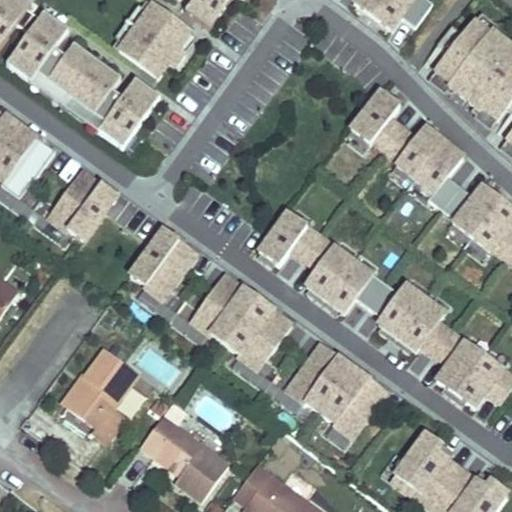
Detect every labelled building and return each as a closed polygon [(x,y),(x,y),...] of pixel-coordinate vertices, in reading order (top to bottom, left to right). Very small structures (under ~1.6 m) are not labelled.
[(136,85),(123,102),(115,113),(105,106),(113,95),(121,83),(74,49),(66,61),(58,72),(48,64),(56,53),(69,35),(44,18),(40,23),(28,14),(32,9),(19,0),(0,0),(0,52),(18,28),(30,37),(7,69),(31,87),(37,79),(105,128),(99,136),(123,154),(160,102),(136,85)] [(197,0),(185,16),(209,34),(234,0),(175,0),(179,3),(181,0),(197,0)] [(358,0),(353,7),(392,35),(402,21),(416,32),(433,8),(421,0),(358,0)] [(119,55),(152,9),(147,5),(113,51),(119,55)] [(158,83),(191,37),(152,9),(119,55),(158,83)] [(511,106),(511,52),(492,37),(490,39),(475,27),(464,41),(449,59),(436,76),(451,89),(449,91),(480,115),(482,113),(497,125),(506,114),(511,106)] [(449,59),(464,41),(452,32),(438,50),(449,59)] [(58,72),(66,61),(56,53),(48,64),(58,72)] [(105,128),(37,79),(31,87),(99,136),(105,128)] [(115,113),(123,102),(113,95),(105,106),(115,113)] [(448,181),(463,161),(426,132),(417,143),(391,123),(400,111),(381,96),(351,133),(371,149),(373,146),(399,167),(397,169),(433,198),(429,204),(455,225),(453,228),(490,257),(494,252),(511,266),(511,230),(511,229),(511,213),(482,190),(474,201),(448,181)] [(55,156),(0,115),(0,184),(3,187),(2,189),(20,203),(55,156)] [(117,201),(83,176),(48,224),(67,237),(69,235),(84,246),(117,201)] [(400,298),(373,278),(372,279),(307,231),(307,232),(287,218),(260,256),(279,270),(290,255),(318,274),(306,290),(345,318),(356,303),(383,322),(378,328),(417,356),(421,350),(448,369),(437,385),(475,412),(487,397),(500,407),(511,390),(511,378),(439,326),(445,317),(406,289),(400,298)] [(163,307),(198,259),(163,234),(130,280),(145,291),(144,293),(163,307)] [(258,375),(293,328),(225,279),(192,327),(210,340),(212,338),(241,359),(240,362),(258,375)] [(0,323),(20,298),(3,286),(0,283),(0,323)] [(388,397),(320,348),(287,396),(305,409),(307,407),(336,428),(334,430),(353,444),(388,397)] [(113,413),(138,380),(105,356),(85,383),(87,386),(68,411),(96,432),(92,437),(106,447),(125,422),(113,413)] [(68,411),(87,386),(85,383),(81,381),(62,407),(63,407),(68,411)] [(162,420),(170,410),(159,402),(151,413),(162,421),(162,420)] [(230,470),(162,420),(162,421),(141,450),(155,460),(159,456),(159,455),(185,474),(181,480),(176,487),(203,507),(230,470)] [(497,511),(508,497),(492,485),(487,491),(438,456),(443,450),(426,438),(396,479),(422,498),(418,504),(428,511),(497,511)] [(181,480),(185,474),(159,455),(159,456),(155,460),(181,480)] [(269,479),(257,470),(234,501),(246,511),(269,479)] [(312,511),(269,479),(246,511),(245,511),(312,511)]
